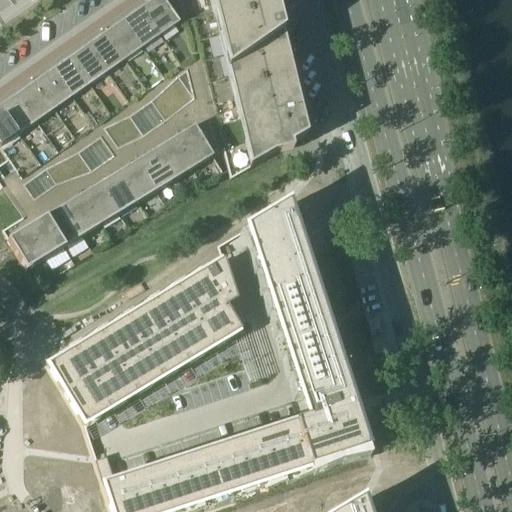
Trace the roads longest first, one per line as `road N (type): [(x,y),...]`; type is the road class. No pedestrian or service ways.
road 1 (primary): [(345,0),(483,511)]
road 2 (residential): [(305,0),(439,511)]
road 3 (primary): [(511,484),(393,0)]
road 4 (residential): [(0,93),(127,0)]
